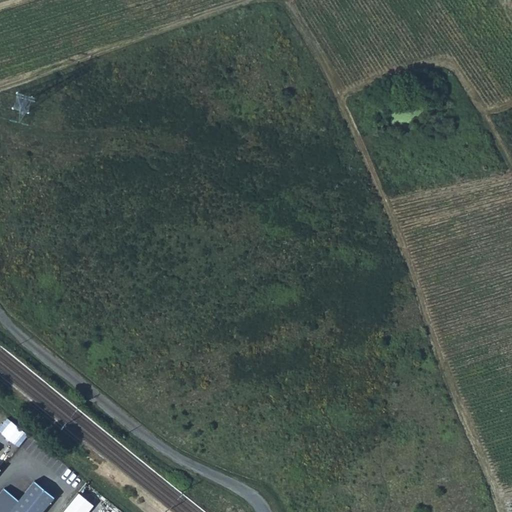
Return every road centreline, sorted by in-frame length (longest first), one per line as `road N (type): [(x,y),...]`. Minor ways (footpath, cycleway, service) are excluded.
road 1 (track): [(501,511),(393,213),(286,0)]
road 2 (unclassified): [(0,320),(146,438),(263,511)]
road 3 (track): [(273,0),(0,90)]
